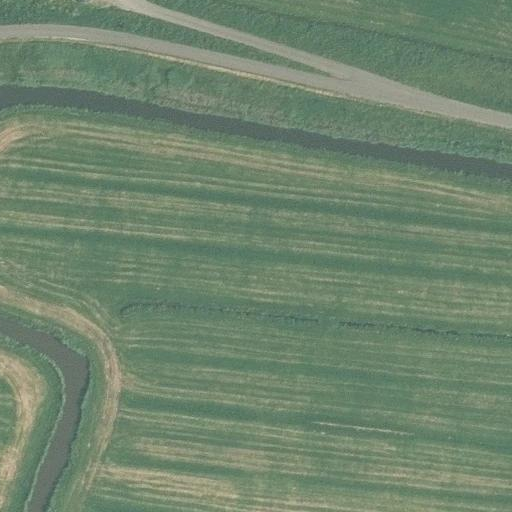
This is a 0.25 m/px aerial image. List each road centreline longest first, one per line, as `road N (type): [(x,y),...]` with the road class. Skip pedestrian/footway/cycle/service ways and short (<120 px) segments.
road 1 (unclassified): [(384,87),(132,39),(0,31)]
road 2 (unclassified): [(384,87),(131,0)]
road 3 (unclassified): [(384,87),(511,121)]
